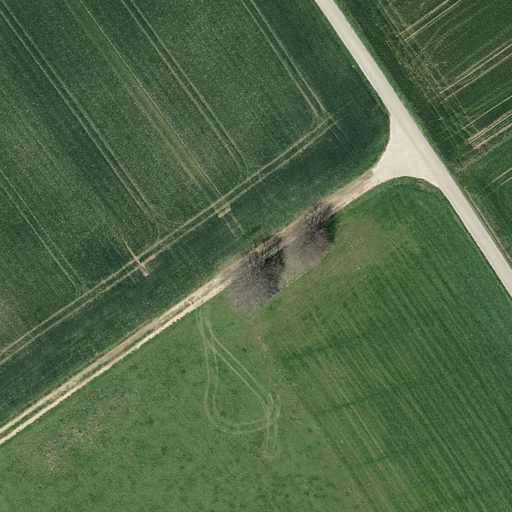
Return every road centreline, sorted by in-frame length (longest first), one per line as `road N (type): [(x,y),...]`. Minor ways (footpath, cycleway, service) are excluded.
road 1 (track): [(416,152),(0,439)]
road 2 (unclassified): [(511,290),(322,0)]
